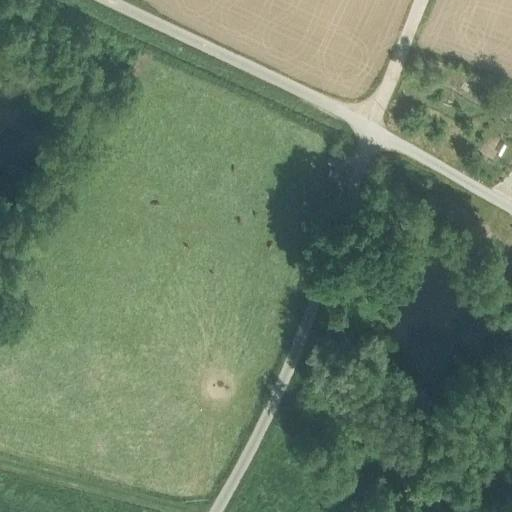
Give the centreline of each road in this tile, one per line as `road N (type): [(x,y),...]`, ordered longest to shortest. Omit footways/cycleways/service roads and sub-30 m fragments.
road 1 (unclassified): [(376,128),(319,295),(215,511)]
road 2 (unclassified): [(108,0),(376,128)]
road 3 (unclassified): [(376,128),(511,205)]
road 4 (unclassified): [(376,128),(436,0)]
